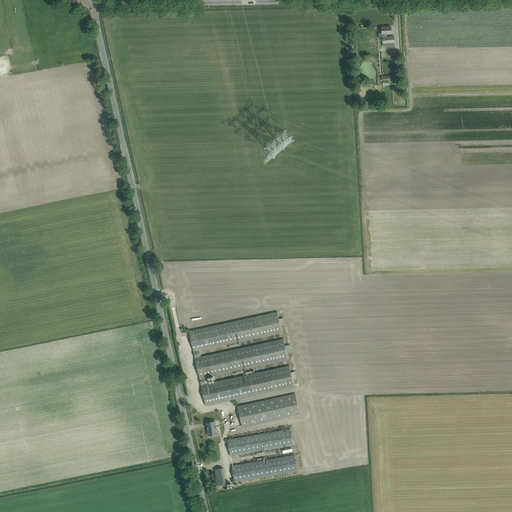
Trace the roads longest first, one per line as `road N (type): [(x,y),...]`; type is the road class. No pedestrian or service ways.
road 1 (tertiary): [(205,511),(100,38)]
road 2 (tertiary): [(93,5),(300,0)]
